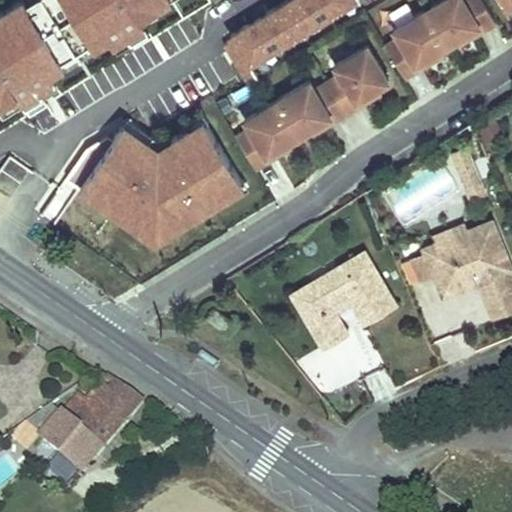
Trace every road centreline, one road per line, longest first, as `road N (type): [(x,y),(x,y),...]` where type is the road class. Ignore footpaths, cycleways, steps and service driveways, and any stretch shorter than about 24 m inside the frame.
road 1 (residential): [(105,335),(511,65)]
road 2 (secondary): [(320,484),(105,335)]
road 3 (residential): [(343,457),(398,404),(511,357)]
road 4 (secondary): [(105,335),(0,263)]
